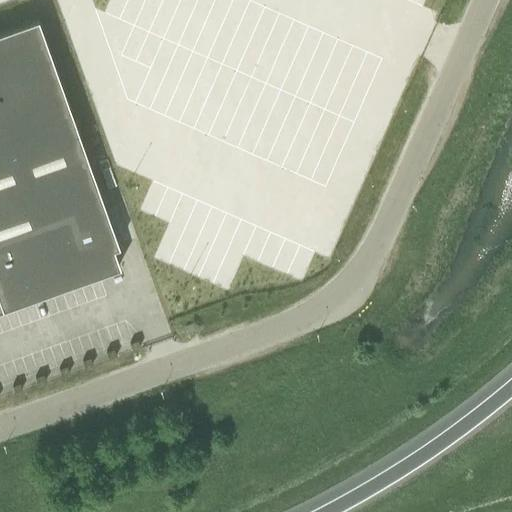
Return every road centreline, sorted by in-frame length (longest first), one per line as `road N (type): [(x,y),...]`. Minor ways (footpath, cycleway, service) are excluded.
road 1 (unclassified): [(0,429),(294,325),(341,295),(373,255),(486,0)]
road 2 (motorway): [(511,387),(332,511)]
